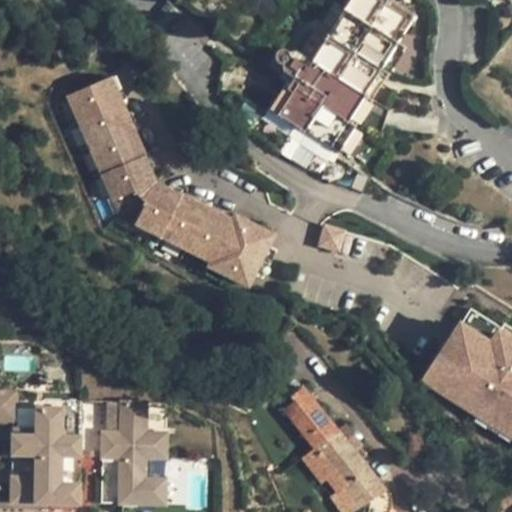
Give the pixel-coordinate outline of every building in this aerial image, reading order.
[(302,74),(278,112),(330,146),(364,93),(374,75),(412,15),(389,0),(348,0),(308,65),(287,53),(287,51),(284,49),(279,49),(277,52),(275,55),(276,59),(278,62),(281,61),(302,74)] [(374,75),(364,93),(388,109),(395,89),(374,75)] [(208,267),(248,287),(273,236),(234,216),(231,221),(182,196),(181,197),(155,184),(142,157),(143,157),(109,80),(66,99),(100,176),(99,177),(111,203),(134,226),(160,240),(160,238),(210,263),(208,267)] [(341,233),(325,229),(320,245),(337,250),(341,233)] [(442,352),(443,353),(449,357),(466,330),(466,329),(459,324),(442,352)] [(511,342),(497,333),(490,345),(466,330),(449,357),(443,353),(426,380),(511,433),(511,342)] [(283,407),(344,486),(337,492),(331,496),(342,511),(363,511),(365,502),(383,489),(359,457),(352,449),(358,444),(360,443),(357,439),(347,427),(344,424),(336,430),(301,383),(288,393),(293,399),(283,407)] [(0,398),(0,431),(30,432),(30,398),(0,398)] [(115,442),(115,461),(134,460),(161,459),(179,460),(180,442),(160,442),(160,404),(134,404),(134,441),(115,442)] [(31,441),(31,461),(56,461),(82,461),(100,460),(99,440),(81,440),(81,412),(56,412),(56,440),(31,441)] [(352,422),(347,427),(357,439),(362,435),(352,422)] [(344,486),(299,428),(294,432),(309,451),(302,456),(320,480),(325,476),(337,492),(344,486)] [(358,444),(352,449),(359,457),(365,453),(358,444)] [(134,460),(135,508),(179,507),(180,487),(161,487),(161,459),(134,460)] [(32,488),(31,509),(100,509),(99,488),(82,489),(82,461),(56,461),(57,489),(32,488)] [(511,511),(511,495),(508,490),(486,508),(490,511),(511,511)]
